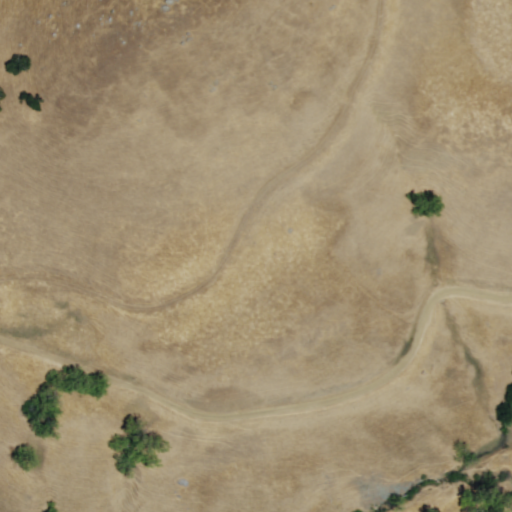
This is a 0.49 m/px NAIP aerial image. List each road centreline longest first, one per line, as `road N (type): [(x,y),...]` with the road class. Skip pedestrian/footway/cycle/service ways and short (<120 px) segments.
road 1 (track): [(511,298),(443,297),(416,356),(362,395),(233,420),(202,418),(0,337)]
road 2 (track): [(0,276),(40,277),(135,309),(214,273),(256,191),(341,126),(363,68),(373,0)]
